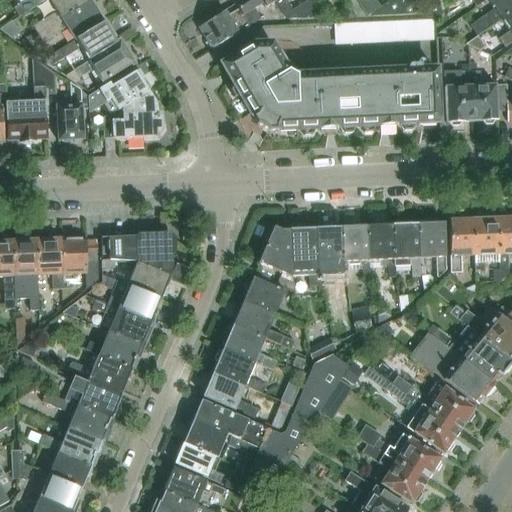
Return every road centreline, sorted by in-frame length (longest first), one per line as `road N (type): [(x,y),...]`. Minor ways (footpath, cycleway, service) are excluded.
road 1 (residential): [(116,511),(217,266),(218,183)]
road 2 (unclassified): [(218,183),(508,170)]
road 3 (unclassified): [(0,193),(218,183)]
road 4 (residential): [(218,183),(203,109),(155,18)]
